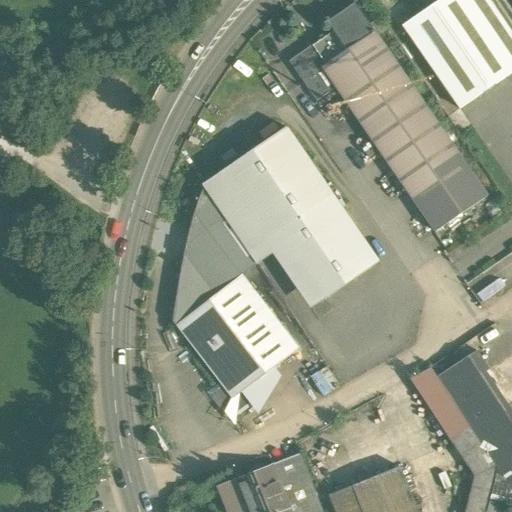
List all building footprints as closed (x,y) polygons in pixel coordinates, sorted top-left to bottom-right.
[(488,0),(441,0),(402,26),(459,109),(511,73),(511,59),(481,15),(493,7),(488,0)] [(370,26),(355,5),(328,23),(333,31),(334,30),(349,50),(374,33),(370,26)] [(386,31),(378,20),(370,26),(374,33),(377,37),(386,31)] [(333,31),(289,61),(317,101),(336,88),(323,68),(349,50),(334,30),(333,31)] [(349,50),(323,68),(336,88),(379,150),(431,114),(377,37),(374,33),(349,50)] [(431,114),(379,150),(435,231),(487,195),(431,114)] [(287,128),(203,185),(250,252),(266,241),(333,195),(287,128)] [(250,252),(203,185),(204,188),(200,197),(194,215),(189,235),(184,255),(180,279),(173,321),(177,327),(178,326),(243,276),(242,276),(258,264),(250,252)] [(379,261),(333,195),(266,241),(286,270),(302,258),(328,296),(379,261)] [(243,276),(178,326),(222,385),(233,399),(245,390),(298,349),(243,276)] [(476,351),(436,377),(449,396),(485,373),(489,370),(476,351)] [(430,367),(411,378),(474,475),(465,511),(486,511),(496,469),(449,396),(436,377),(430,367)] [(511,414),(485,373),(449,396),(496,469),(511,493),(511,414)] [(233,399),(222,385),(212,393),(226,412),(236,413),(253,400),(245,390),(233,399)] [(300,454),(272,465),(291,511),(323,511),(319,500),(300,454)] [(272,465),(218,486),(225,505),(242,498),(247,511),(291,511),(272,465)] [(418,511),(400,467),(330,495),(336,511),(418,511)] [(63,511),(66,503),(54,499),(51,509),(60,511),(63,511)]
